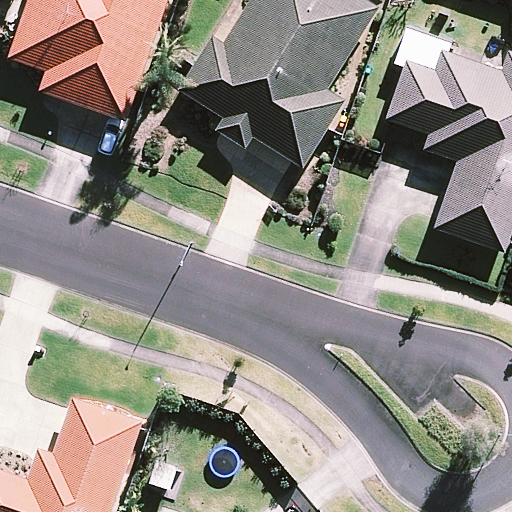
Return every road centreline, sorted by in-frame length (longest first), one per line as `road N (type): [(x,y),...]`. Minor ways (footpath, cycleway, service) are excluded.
road 1 (residential): [(0,226),(288,317)]
road 2 (residential): [(288,317),(385,328),(473,353),(511,385)]
road 3 (residential): [(511,468),(477,493),(438,487),(387,449),(325,380)]
